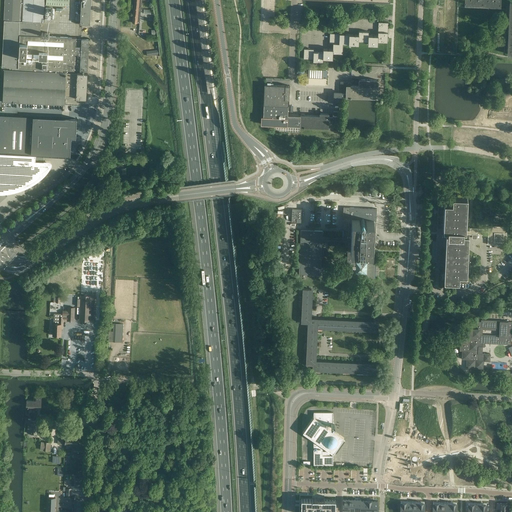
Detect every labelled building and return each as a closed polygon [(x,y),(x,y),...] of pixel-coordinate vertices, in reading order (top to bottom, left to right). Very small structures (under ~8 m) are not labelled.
[(4,0),(4,20),(19,21),(19,20),(20,0),(4,0)] [(23,21),(41,23),(44,23),(45,0),(20,0),(19,20),(23,21)] [(80,24),(90,24),(91,0),(81,0),(81,8),(78,8),(78,14),(80,14),(80,24)] [(455,20),(438,19),(437,46),(454,46),(455,20)] [(3,35),(2,67),(8,67),(10,67),(62,70),(88,71),(88,70),(87,70),(88,55),(88,54),(88,49),(89,49),(89,45),(88,44),(88,40),(82,40),(82,39),(81,39),(76,38),(76,37),(72,37),(64,37),(40,36),(40,35),(40,32),(41,23),(23,21),(19,20),(19,21),(4,20),(3,35)] [(387,42),(388,25),(388,23),(378,22),(378,35),(368,35),(368,31),(359,31),(358,35),(330,33),(329,43),(333,43),(333,49),(323,48),(323,52),(314,52),(314,49),(304,49),(304,59),(313,59),(313,62),(323,62),(323,59),(333,59),(333,53),(342,53),(343,44),(358,44),(359,41),(368,41),(367,45),(378,45),(378,42),(387,42)] [(4,69),(3,102),(65,105),(65,96),(76,96),(76,99),(86,100),(88,73),(77,73),(66,73),(66,72),(62,72),(62,70),(10,67),(9,70),(4,69)] [(327,78),(327,69),(307,68),(307,77),(327,78)] [(334,92),(334,101),(341,102),(341,95),(346,96),(350,97),(350,98),(351,98),(351,97),(374,98),(378,98),(378,95),(377,95),(378,87),(378,86),(378,80),(359,79),(359,85),(351,85),(347,82),(341,82),(341,88),(347,89),(346,93),(341,93),(341,92),(334,92)] [(264,94),(264,104),(282,105),(288,105),(288,101),(289,101),(289,99),(288,99),(289,96),(289,89),(289,88),(289,86),(265,84),(264,92),(264,94)] [(261,116),(261,124),(263,124),(300,126),(304,126),(304,127),(305,127),(305,126),(328,127),(328,119),(333,120),(340,121),(341,111),(334,111),(333,117),(328,117),(329,114),(328,114),(321,114),(320,113),(320,116),(305,116),(305,115),(301,115),(301,116),(287,115),(288,105),(282,105),(264,104),(263,116),(261,116)] [(0,151),(64,155),(70,155),(71,155),(72,147),(75,147),(79,144),(79,139),(77,137),(78,118),(52,117),(52,118),(38,117),(33,121),(29,117),(0,114),(0,151)] [(38,175),(49,167),(45,161),(36,161),(36,155),(0,152),(0,191),(7,191),(19,188),(30,183),(40,177),(38,175)] [(445,282),(456,283),(459,283),(459,276),(466,276),(468,235),(467,235),(467,234),(476,235),(476,232),(488,232),(488,244),(506,245),(507,227),(488,226),(488,229),(470,228),(470,231),(464,231),(464,230),(465,230),(466,196),(452,195),(452,202),(445,201),(444,229),(448,229),(447,234),(445,268),(445,282)] [(350,207),(349,216),(348,238),(322,237),(323,231),(301,230),(300,237),(302,237),(299,274),(298,274),(305,274),(306,276),(308,275),(309,276),(311,275),(312,276),(314,275),(321,275),(320,275),(320,268),(321,241),(348,242),(347,268),(346,277),(352,277),(352,276),(362,276),(362,278),(376,278),(372,278),(372,268),(372,264),(374,263),(375,243),(373,243),(374,232),(375,232),(376,209),(350,207)] [(301,222),(302,210),(302,209),(292,209),(291,222),(301,222)] [(310,320),(311,289),(302,288),(301,323),(307,323),(310,323),(310,320)] [(90,308),(93,308),(95,308),(96,297),(91,296),(91,295),(81,295),(80,320),(90,320),(90,308)] [(53,335),(58,335),(60,335),(61,328),(62,328),(63,319),(67,319),(74,320),(74,307),(68,307),(68,311),(63,311),(63,317),(54,316),(54,323),(53,323),(53,335)] [(318,320),(316,320),(312,320),(312,323),(316,324),(316,328),(378,331),(378,321),(377,321),(377,316),(374,316),(373,321),(376,321),(376,322),(318,320)] [(499,335),(499,336),(507,337),(508,326),(508,321),(499,321),(499,335)] [(312,365),(312,370),(376,373),(376,363),(374,363),(375,358),(371,358),(371,363),(374,363),(374,364),(315,362),(316,328),(316,324),(312,323),(310,323),(307,323),(306,365),(312,365)] [(483,368),(483,360),(482,359),(482,357),(483,356),(483,354),(482,352),(481,353),(477,353),(478,345),(481,345),(483,346),(484,346),(484,343),(511,344),(511,326),(508,326),(507,337),(499,336),(499,335),(479,334),(480,329),(467,329),(467,336),(460,336),(459,350),(462,350),(461,359),(466,359),(466,367),(483,368)] [(113,331),(113,341),(122,342),(122,332),(113,331)] [(28,406),(28,407),(29,407),(29,406),(32,406),(32,414),(29,414),(29,415),(30,415),(30,417),(29,417),(29,418),(37,418),(37,406),(41,406),(41,407),(41,396),(41,397),(37,396),(36,396),(36,400),(27,400),(27,399),(27,400),(27,407),(27,406),(28,406)] [(313,417),(303,432),(313,440),(313,465),(333,465),(333,455),(322,455),(322,446),(333,453),(334,452),(336,453),(345,441),(343,439),(344,438),(333,430),(333,421),(333,412),(313,412),(313,417)] [(28,433),(36,433),(37,433),(37,419),(28,419),(28,433)] [(66,444),(69,444),(73,445),(77,445),(78,437),(65,436),(65,444),(66,444)] [(47,497),(46,511),(54,511),(55,498),(51,498),(48,498),(48,497),(47,497)] [(301,511),(300,511),(335,511),(335,500),(335,499),(328,499),(322,499),(315,499),(309,498),(301,498),(301,499),(301,511)] [(497,503),(497,509),(500,510),(500,511),(507,511),(508,507),(507,507),(507,505),(507,503),(497,503)]
